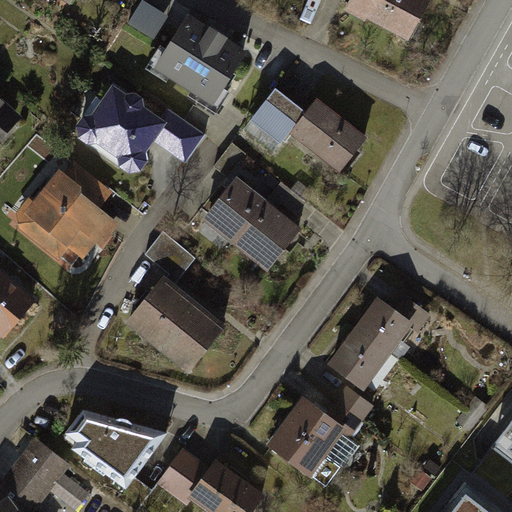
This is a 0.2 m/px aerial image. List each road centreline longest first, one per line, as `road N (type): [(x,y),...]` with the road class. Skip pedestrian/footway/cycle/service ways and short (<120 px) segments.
road 1 (residential): [(371,233),(230,415),(213,418),(84,380),(44,388),(0,423)]
road 2 (residential): [(501,0),(371,233)]
road 3 (residential): [(371,233),(511,322)]
